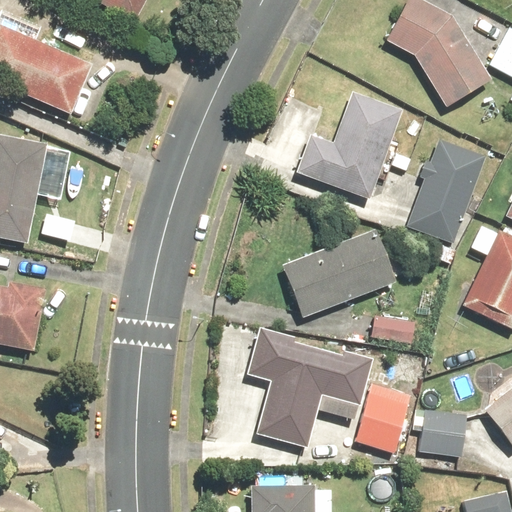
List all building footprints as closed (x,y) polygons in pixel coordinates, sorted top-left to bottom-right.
[(81,0),(129,26),(143,0),(81,0)] [(405,0),(382,46),(411,61),(440,109),(485,83),(445,18),(410,0),(405,0)] [(0,27),(0,88),(67,120),(90,70),(0,27)] [(511,100),(511,102),(511,101),(511,30),(492,67),(511,78),(511,100)] [(366,204),(398,114),(347,97),(328,148),(305,140),(292,178),(366,204)] [(0,243),(23,248),(42,149),(0,140),(0,243)] [(449,247),(479,160),(433,144),(426,165),(419,163),(413,181),(420,184),(404,232),(449,247)] [(511,194),(500,220),(511,225),(511,194)] [(277,270),(297,322),(390,287),(369,234),(277,270)] [(511,244),(493,235),(457,310),(510,335),(511,329),(511,244)] [(0,291),(0,348),(28,354),(39,292),(4,285),(2,292),(0,291)] [(418,322),(378,317),(375,340),(415,344),(418,322)] [(289,342),(256,334),(244,380),(265,385),(251,437),(304,451),(313,414),(353,425),(369,363),(338,355),(336,360),(287,348),(289,342)] [(397,454),(413,396),(374,386),(358,444),(397,454)] [(508,454),(511,451),(511,386),(477,413),(508,454)] [(471,418),(427,413),(423,453),(467,457),(471,418)] [(309,511),(309,491),(246,492),(245,511),(309,511)] [(511,511),(511,495),(511,493),(462,500),(463,511),(511,511)]
